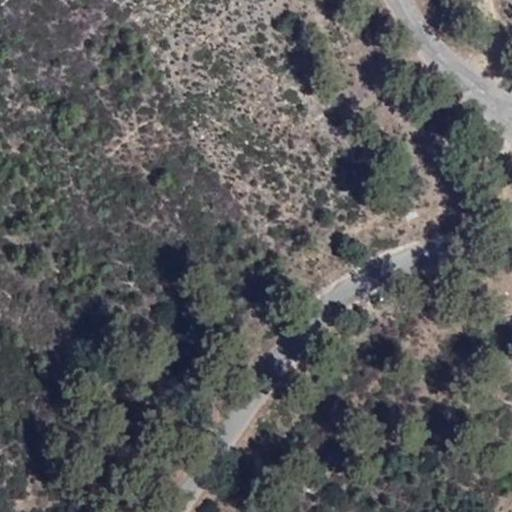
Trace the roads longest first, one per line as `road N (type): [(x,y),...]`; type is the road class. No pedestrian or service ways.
road 1 (unclassified): [(511,191),(388,244),(303,328),(182,511)]
road 2 (unclassified): [(511,111),(452,66),(406,0)]
